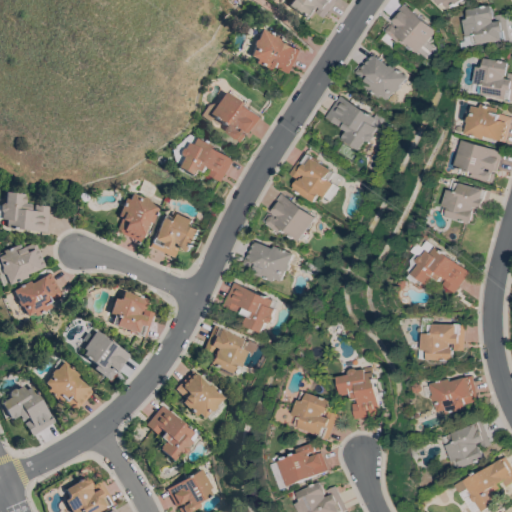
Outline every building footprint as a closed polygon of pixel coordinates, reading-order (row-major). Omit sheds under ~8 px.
[(335,0),(323,18),(314,11),(308,20),(288,6),(292,0),(335,0)] [(461,0),(448,9),(444,2),(440,5),(436,0),(461,0)] [(435,30),(416,52),(401,39),(399,42),(383,28),(389,21),(391,23),(393,22),(389,19),(403,3),(435,30)] [(508,40),(492,43),(491,40),(473,44),(472,35),(466,36),(463,19),(466,19),(468,17),(467,9),(490,5),(491,7),(492,8),(493,14),(493,18),(492,19),(492,21),(495,21),(494,15),(504,13),(508,40)] [(289,73),(276,68),(277,67),(274,66),(272,70),(256,63),(257,59),(251,56),(255,46),(254,44),(256,40),(258,39),(262,29),(280,37),(279,40),(296,47),(296,48),(299,50),(289,73)] [(372,52),(388,66),(390,64),(405,77),(402,81),(408,87),(403,93),(398,88),(396,91),(393,91),(386,99),(380,95),(378,97),(361,83),(364,80),(355,72),(372,52)] [(511,99),(496,98),(497,95),(478,92),(479,84),(474,83),(476,66),(480,67),(482,65),(483,57),(508,61),(505,75),(504,75),(504,78),(506,78),(507,72),(511,73),(511,99)] [(260,117),(248,132),(239,126),(237,128),(245,135),(240,142),(223,130),(226,126),(214,117),(210,122),(201,115),(209,104),(218,102),(226,92),(260,117)] [(339,95),(341,96),(342,95),(374,115),(375,112),(384,117),(372,133),(373,135),(372,137),(370,140),(364,141),(358,149),(342,139),(343,138),(342,137),(346,130),(325,117),(339,95)] [(511,117),(505,142),(484,136),(483,138),(464,133),(467,123),(465,122),(468,114),(469,115),(472,105),(479,107),(480,103),(497,108),(496,112),(511,117)] [(178,167),(179,164),(175,162),(172,149),(189,135),(233,159),(221,181),(207,174),(211,168),(207,166),(204,171),(198,168),(197,169),(198,170),(195,175),(194,174),(193,175),(178,167)] [(462,139),(502,151),(496,170),(492,169),(491,172),(494,173),(491,182),(472,176),(473,172),(454,167),(462,139)] [(303,151),(306,154),(307,153),(312,157),(312,158),(330,170),(333,173),(328,180),(339,187),(330,200),(321,194),(318,195),(313,201),(293,188),(295,186),(294,185),(298,179),(299,180),(300,178),(300,177),(302,174),(301,173),(297,179),(289,173),(303,151)] [(447,188),(453,190),(455,182),(459,183),(459,182),(486,189),(491,190),(483,216),(473,213),(471,219),(469,222),(469,223),(446,217),(448,209),(447,206),(443,205),(447,188)] [(46,233),(0,227),(0,205),(2,203),(4,203),(5,192),(24,194),(24,196),(25,196),(25,203),(31,204),(30,210),(34,210),(34,205),(49,207),(46,233)] [(143,197),(145,197),(149,198),(150,201),(160,205),(152,223),(149,222),(140,242),(116,231),(122,217),(118,216),(126,198),(130,199),(133,193),(143,197)] [(280,193),(315,217),(298,240),(282,229),(279,232),(262,220),(268,212),(271,214),(272,212),(268,209),(280,193)] [(191,220),(189,225),(197,229),(188,251),(185,250),(184,251),(177,248),(178,247),(175,245),(176,244),(173,243),(172,246),(177,248),(173,257),(149,247),(156,231),(158,231),(165,214),(174,218),(176,213),(191,220)] [(292,253),(288,264),(289,264),(286,271),(285,270),(280,281),(273,278),(272,281),(254,273),(255,269),(242,264),(252,240),(272,248),(273,245),(292,253)] [(453,292),(441,283),(445,278),(442,276),(438,281),(432,276),(431,277),(432,278),(429,283),(428,282),(427,284),(412,273),(411,260),(415,255),(410,251),(416,243),(421,246),(425,240),(469,272),(453,292)] [(0,251),(21,243),(22,247),(35,243),(44,267),(24,274),(25,278),(6,285),(6,284),(0,285),(0,252),(1,252),(0,251)] [(27,281),(29,284),(48,273),(61,296),(47,303),(49,307),(32,317),(30,313),(24,317),(19,307),(16,306),(14,303),(16,300),(10,291),(27,281)] [(233,282),(272,300),(269,307),(273,309),(270,315),(272,317),(270,322),(267,323),(264,322),(259,332),(243,325),(244,323),(243,322),(245,317),(246,317),(247,316),(240,313),(243,307),(239,306),(236,311),(223,305),(233,282)] [(144,338),(128,332),(129,330),(111,324),(114,315),(109,313),(114,298),(118,299),(121,298),(123,291),(146,299),(142,309),(153,313),(144,338)] [(427,359),(427,352),(425,352),(425,349),(422,349),(422,333),(428,333),(428,324),(432,324),(432,323),(454,324),(454,323),(464,323),(464,350),(453,349),(454,343),(450,343),(450,346),(451,346),(451,349),(453,349),(453,356),(452,356),(451,360),(427,359)] [(209,363),(210,361),(209,361),(212,354),(213,354),(214,351),(215,351),(217,349),(214,347),(211,353),(203,349),(214,325),(228,331),(228,333),(245,341),(246,339),(254,343),(250,353),(247,352),(240,367),(237,365),(234,366),(231,374),(209,363)] [(95,331),(129,355),(117,372),(113,369),(112,371),(115,374),(109,382),(106,379),(106,378),(93,369),(95,365),(82,355),(85,351),(82,349),(95,331)] [(46,391),(49,388),(43,383),(50,375),(50,373),(54,369),(52,367),(56,364),(55,363),(60,358),(78,375),(76,377),(92,393),(74,412),(62,401),(59,404),(46,391)] [(347,374),(346,372),(349,371),(348,369),(352,368),(352,369),(355,368),(355,369),(361,368),(361,367),(369,366),(371,373),(372,373),(373,377),(371,377),(373,383),(374,383),(375,386),(374,386),(375,392),(383,390),(384,398),(376,400),(378,414),(354,418),(351,404),(357,403),(356,398),(350,399),(349,392),(347,392),(347,393),(341,395),(341,393),(339,394),(336,376),(347,374)] [(192,371),(208,386),(210,384),(224,398),(216,406),(216,408),(213,411),(211,411),(204,419),(198,413),(195,416),(181,403),(185,399),(174,389),(192,371)] [(448,378),(449,381),(471,375),(478,400),(463,404),(464,409),(445,414),(444,410),(438,411),(435,401),(432,400),(431,396),(432,394),(429,383),(448,378)] [(412,388),(415,383),(420,384),(422,389),(419,393),(414,392),(412,388)] [(31,436),(23,423),(28,420),(26,417),(20,421),(17,416),(12,419),(11,418),(9,419),(0,404),(0,402),(9,397),(7,395),(8,391),(12,389),(15,389),(21,386),(24,390),(31,386),(53,422),(31,436)] [(301,391),(306,393),(307,391),(329,400),(328,403),(330,404),(328,409),(338,413),(327,439),(311,433),(312,432),(294,425),(298,416),(292,414),(301,391)] [(161,405),(192,433),(196,429),(200,432),(187,447),(188,450),(185,454),(182,454),(180,452),(172,461),(159,449),(160,448),(159,447),(162,443),(164,444),(165,442),(159,437),(163,433),(160,430),(155,435),(144,425),(161,405)] [(461,467),(458,460),(456,461),(455,459),(452,461),(445,445),(446,444),(443,436),(472,424),(471,423),(480,419),(490,444),(485,446),(483,440),(476,443),(477,446),(478,445),(480,448),(483,455),(483,458),(461,467)] [(329,470),(282,489),(272,464),(298,453),(297,449),(312,443),(312,442),(316,441),(319,449),(309,453),(311,456),(321,452),(329,470)] [(463,480),(480,469),(481,471),(504,456),(511,468),(511,481),(505,486),(502,481),(498,483),(501,488),(494,493),(496,492),(498,493),(499,493),(500,494),(500,496),(500,497),(500,499),(499,499),(500,501),(482,511),(481,509),(476,511),(471,511),(455,486),(463,481),(463,480)] [(212,488),(209,490),(212,495),(197,503),(199,506),(188,511),(180,511),(178,508),(187,503),(186,500),(178,505),(175,506),(165,490),(201,469),(212,488)] [(96,511),(69,511),(63,501),(66,499),(65,496),(67,495),(63,489),(85,477),(90,486),(89,486),(91,489),(89,490),(91,492),(94,491),(90,485),(99,480),(112,503),(96,511)] [(348,509),(345,511),(344,510),(340,511),(302,511),(299,503),(302,502),(301,500),(303,499),(299,492),(320,481),(323,486),(325,487),(327,490),(327,493),(326,494),(327,496),(330,495),(328,489),(336,485),(348,509)]
